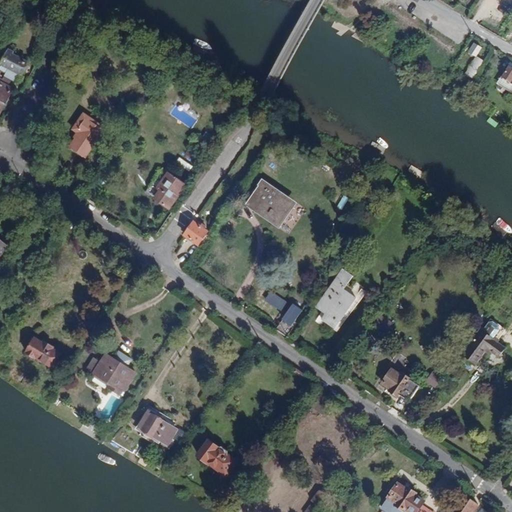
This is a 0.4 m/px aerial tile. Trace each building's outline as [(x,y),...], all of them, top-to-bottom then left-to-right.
[(374,0),(370,8),(380,13),(385,0),(374,0)] [(385,17),(380,15),(376,22),(381,25),(385,17)] [(482,48),(475,44),(470,51),(478,55),(482,48)] [(13,54),(10,52),(0,69),(0,70),(7,74),(5,78),(16,84),(27,65),(12,57),(13,54)] [(511,64),(500,84),(511,91),(511,64)] [(0,85),(8,90),(11,85),(1,80),(3,77),(0,76),(2,74),(0,72),(0,85)] [(0,114),(12,92),(8,90),(0,85),(0,114)] [(104,131),(86,120),(78,131),(80,132),(70,148),(86,158),(104,131)] [(167,178),(160,173),(145,194),(169,211),(185,187),(169,175),(167,178)] [(294,203),(264,182),(249,204),(278,225),(294,203)] [(198,247),(207,233),(194,224),(185,237),(198,247)] [(437,246),(441,241),(433,234),(429,239),(437,246)] [(144,274),(138,270),(128,285),(134,289),(144,274)] [(352,277),(343,271),(316,308),(326,315),(322,320),(335,330),(346,315),(345,314),(355,299),(343,291),(352,277)] [(272,290),(265,299),(281,312),(288,303),(272,290)] [(302,311),(293,305),(276,330),(287,337),(294,327),(292,325),(302,311)] [(506,331),(493,321),(484,332),(482,331),(464,355),(478,365),(487,353),(489,355),(494,350),(501,356),(508,347),(499,340),(506,331)] [(44,344),(43,346),(34,340),(26,354),(37,360),(37,361),(51,369),(59,354),(52,351),(53,349),(44,344)] [(136,374),(106,355),(100,364),(94,360),(89,369),(98,375),(97,377),(109,385),(108,387),(122,396),(136,374)] [(419,388),(401,375),(400,376),(392,371),(382,385),(390,390),(389,392),(398,398),(399,396),(409,403),(419,388)] [(328,410),(316,402),(312,408),(324,416),(328,410)] [(176,432),(149,414),(140,429),(167,446),(176,432)] [(207,463),(210,459),(230,472),(236,463),(228,457),(228,452),(221,447),(217,449),(209,443),(199,456),(207,463)] [(227,477),(230,472),(210,459),(207,463),(227,477)] [(407,488),(406,489),(397,484),(382,508),(387,511),(417,511),(423,504),(425,501),(415,495),(416,493),(407,488)] [(316,511),(327,499),(319,492),(312,501),(313,503),(305,511),(316,511)] [(474,511),(478,507),(470,501),(463,511),(474,511)]
